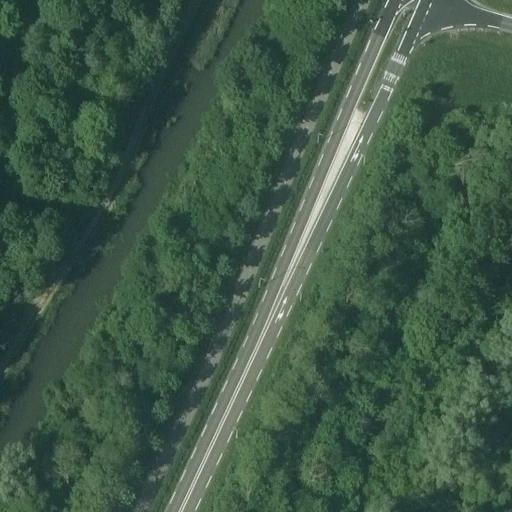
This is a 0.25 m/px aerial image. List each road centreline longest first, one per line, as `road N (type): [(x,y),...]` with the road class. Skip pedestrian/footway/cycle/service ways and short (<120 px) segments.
road 1 (unknown): [(195,0),(112,189),(0,374)]
road 2 (secondary): [(280,290),(375,115),(425,0)]
road 3 (secondary): [(395,0),(280,290)]
road 4 (secondary): [(280,290),(177,511)]
